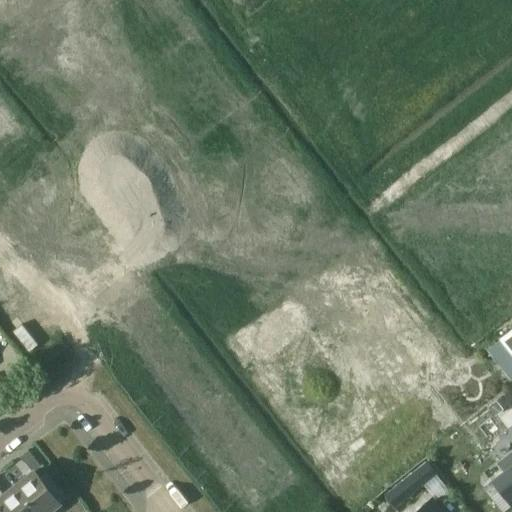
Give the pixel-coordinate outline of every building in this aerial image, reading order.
[(511,328),(499,339),(511,354),(511,328)] [(497,398),(488,405),(494,413),(507,403),(501,395),(497,398)] [(502,471),(491,479),(511,506),(511,505),(511,449),(496,462),(502,471)] [(37,462),(28,450),(20,456),(30,468),(37,462)] [(426,461),(397,484),(406,496),(422,483),(436,473),(426,461)] [(37,511),(46,511),(65,497),(46,473),(39,478),(34,471),(16,485),(37,511)] [(37,511),(16,485),(3,495),(0,490),(0,499),(10,511),(37,511)] [(0,511),(10,511),(0,499),(0,511)] [(440,511),(431,501),(417,511),(440,511)]
